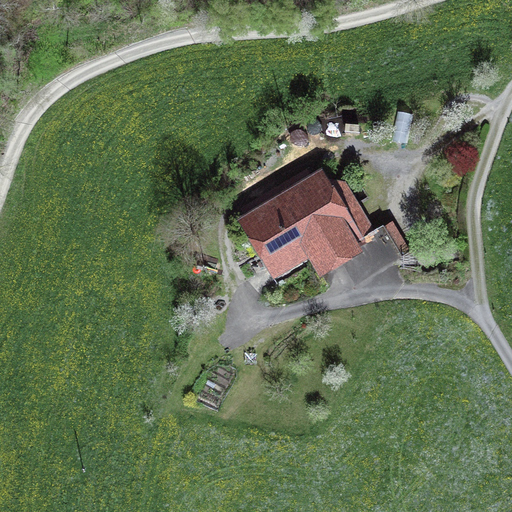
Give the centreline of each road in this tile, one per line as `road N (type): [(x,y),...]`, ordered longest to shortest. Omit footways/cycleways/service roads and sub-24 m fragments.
road 1 (track): [(443,0),(325,33),(171,49),(67,91),(17,152),(0,194)]
road 2 (track): [(511,104),(473,197),(484,309),(511,355)]
road 3 (track): [(484,309),(434,300),(334,305),(231,345)]
